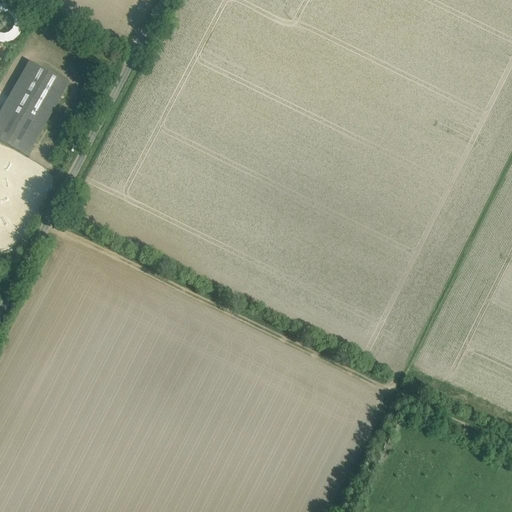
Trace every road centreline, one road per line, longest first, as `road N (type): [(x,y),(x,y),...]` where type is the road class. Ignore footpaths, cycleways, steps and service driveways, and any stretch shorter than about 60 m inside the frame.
road 1 (track): [(395,393),(46,222)]
road 2 (unclassified): [(163,0),(0,314)]
road 3 (track): [(511,158),(395,393)]
road 4 (track): [(511,449),(395,393)]
